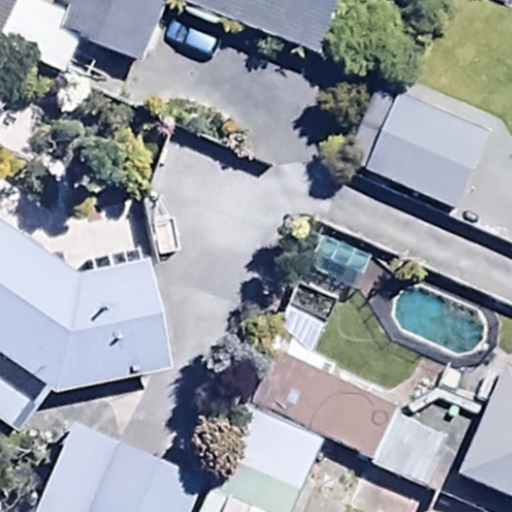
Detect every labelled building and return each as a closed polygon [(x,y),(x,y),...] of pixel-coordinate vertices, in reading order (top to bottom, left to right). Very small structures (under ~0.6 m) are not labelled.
[(0,0),(0,42),(17,1),(17,0),(0,0)] [(17,1),(0,42),(0,67),(55,95),(76,52),(145,78),(170,10),(319,65),(343,0),(62,0),(55,20),(17,1)] [(493,146),(398,105),(365,181),(459,223),(493,146)] [(147,281),(72,290),(0,241),(0,438),(13,447),(43,402),(162,384),(147,281)] [(391,420),(264,364),(239,422),(318,457),(366,478),(391,420)] [(460,486),(511,509),(511,380),(507,378),(460,486)] [(445,443),(391,420),(366,478),(419,501),(445,443)] [(239,422),(203,505),(219,511),(293,511),(318,457),(239,422)] [(29,511),(194,511),(200,498),(61,439),(29,511)]
